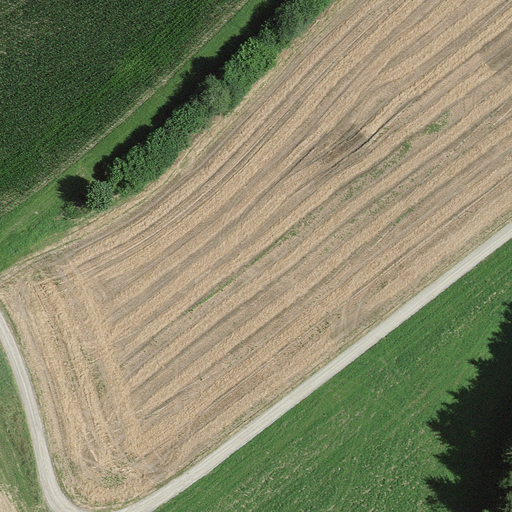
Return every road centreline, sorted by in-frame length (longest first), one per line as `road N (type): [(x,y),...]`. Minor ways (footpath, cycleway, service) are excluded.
road 1 (track): [(131,511),(511,230)]
road 2 (track): [(0,340),(47,492),(64,511)]
